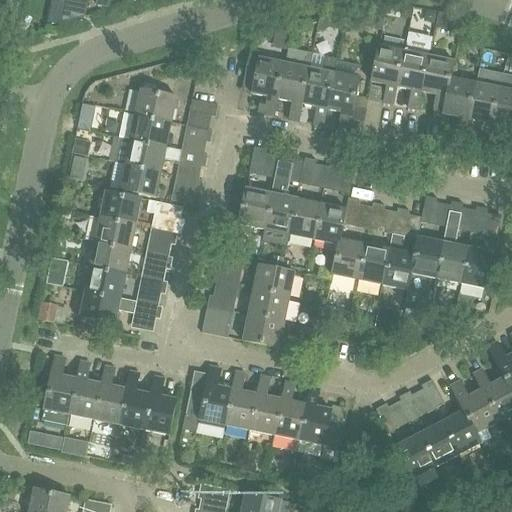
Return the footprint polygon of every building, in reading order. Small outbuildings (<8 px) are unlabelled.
[(65,0),(65,3),(61,24),(84,16),(87,0),(65,0)] [(401,8),(398,19),(410,22),(413,10),(401,8)] [(426,12),(424,22),(433,24),(435,14),(426,12)] [(450,18),(448,28),(461,31),(463,20),(450,18)] [(295,25),(293,37),(299,37),(305,34),(306,27),(295,25)] [(394,106),(397,89),(405,52),(379,47),(372,84),(387,87),(384,104),(394,106)] [(429,57),(405,52),(397,89),(412,92),(409,110),(418,112),(422,94),(429,57)] [(324,128),(327,110),(335,74),(337,62),(338,59),(327,57),(324,72),(310,69),(303,105),(318,108),(314,126),(324,128)] [(437,97),(433,115),(444,117),(444,116),(452,80),(456,63),(429,57),(422,94),(437,97)] [(278,100),(286,64),(260,59),(256,77),(248,75),(247,81),(244,95),(252,97),(252,96),(268,99),(267,103),(263,102),(259,104),(257,114),(275,117),(278,100)] [(300,123),(303,105),(310,69),(286,64),(278,100),(293,103),(289,121),(300,123)] [(362,135),(366,112),(355,110),(361,80),(335,74),(327,110),(342,114),(339,131),(362,135)] [(466,138),(470,121),(477,85),(452,80),(444,116),(458,119),(455,136),(466,138)] [(144,86),(143,90),(142,90),(137,116),(173,123),(178,98),(157,93),(158,89),(155,85),(147,84),(144,86)] [(491,143),(494,126),(502,90),(477,85),(470,121),(484,124),(480,141),(491,143)] [(511,147),(511,91),(502,90),(494,126),(508,129),(505,146),(511,147)] [(216,118),(218,106),(193,101),(190,113),(216,118)] [(96,108),(83,106),(78,129),(91,132),(96,108)] [(173,123),(137,116),(125,113),(120,138),(131,140),(168,148),(173,123)] [(213,132),(188,126),(185,138),(211,143),(213,132)] [(131,140),(126,165),(162,173),(165,160),(206,168),(208,156),(168,148),(131,140)] [(75,141),(72,155),(89,158),(91,144),(75,141)] [(254,148),(249,174),(261,177),(266,150),(254,148)] [(281,154),(275,180),(290,183),(293,166),(291,165),(293,156),(281,154)] [(72,164),(85,166),(87,159),(74,156),(72,164)] [(300,185),(312,188),(318,161),(305,158),(300,185)] [(337,192),(342,170),(342,166),(330,164),(325,190),(337,192)] [(157,199),(162,173),(126,165),(120,191),(157,199)] [(177,176),(175,187),(200,193),(203,181),(177,176)] [(290,183),(275,180),(272,195),(265,231),(289,236),(297,200),(284,197),(285,191),(288,192),(290,183)] [(265,231),(272,195),(246,190),(239,226),(265,231)] [(100,218),(137,225),(142,200),(106,192),(100,218)] [(438,200),(427,198),(421,224),(433,226),(438,200)] [(297,200),(289,236),(314,241),(322,205),(297,200)] [(355,229),(360,206),(361,202),(349,200),(347,210),(344,226),(355,229)] [(155,215),(181,220),(183,208),(149,201),(147,213),(155,215)] [(459,231),(463,209),(464,206),(452,203),(447,229),(459,231)] [(341,241),(344,226),(347,210),(322,205),(314,241),(338,246),(340,246),(341,241)] [(368,231),(380,234),(386,208),(374,205),(368,231)] [(472,234),(483,236),(488,211),(477,208),(472,234)] [(408,292),(412,275),(411,275),(415,256),(414,256),(402,253),(405,239),(410,212),(398,210),(393,236),(390,251),(382,287),(408,292)] [(64,211),(62,218),(70,220),(72,213),(64,211)] [(132,250),(137,225),(100,218),(95,242),(132,250)] [(178,233),(152,228),(150,240),(176,245),(178,233)] [(436,280),(461,285),(469,249),(455,246),(459,231),(447,229),(444,244),(436,280)] [(418,238),(414,256),(415,256),(411,275),(412,275),(436,280),(444,244),(418,238)] [(340,246),(338,246),(332,276),(357,282),(365,246),(341,241),(340,246)] [(126,275),(132,250),(95,242),(90,268),(126,275)] [(357,282),(382,287),(390,251),(365,246),(357,282)] [(495,254),(469,249),(461,285),(487,290),(495,254)] [(145,265),(167,269),(170,270),(173,258),(147,253),(145,265)] [(275,254),(273,262),(283,264),(284,256),(275,254)] [(259,266),(253,292),(290,300),(295,274),(259,266)] [(126,275),(90,268),(85,292),(121,300),(126,275)] [(241,276),(218,272),(215,271),(212,284),(238,289),(241,276)] [(142,278),(139,289),(165,295),(168,283),(142,278)] [(85,292),(80,317),(116,325),(119,311),(161,319),(163,308),(137,303),(121,300),(85,292)] [(285,323),(290,300),(253,292),(249,316),(285,323)] [(208,308),(233,313),(235,301),(210,296),(208,308)] [(317,305),(325,307),(327,300),(319,299),(317,305)] [(56,321),(57,312),(59,304),(46,301),(42,318),(56,321)] [(325,316),(333,318),(335,311),(335,310),(327,308),(325,316)] [(364,315),(362,326),(373,328),(375,318),(364,315)] [(243,342),(279,350),(285,323),(249,316),(243,342)] [(205,322),(203,333),(228,338),(230,328),(205,322)] [(511,356),(507,360),(498,343),(487,349),(504,380),(504,379),(511,395),(511,356)] [(55,357),(44,411),(42,421),(68,426),(69,416),(77,380),(62,377),(66,359),(55,357)] [(80,362),(77,380),(69,416),(94,421),(102,385),(87,382),(91,364),(80,362)] [(105,367),(102,385),(94,421),(119,426),(126,390),(112,387),(116,370),(105,367)] [(196,434),(199,421),(224,426),(232,390),(218,388),(221,370),(210,367),(200,418),(187,416),(184,431),(196,434)] [(511,418),(511,395),(504,379),(504,380),(490,387),(482,371),(473,376),(481,392),(499,425),(511,418)] [(143,431),(151,395),(136,392),(140,375),(130,373),(126,390),(119,426),(143,431)] [(235,373),(232,390),(224,426),(249,431),(256,395),(243,393),(247,375),(235,373)] [(154,378),(151,395),(143,431),(169,437),(177,400),(162,397),(165,380),(154,378)] [(271,380),(260,378),(256,395),(249,431),(274,437),(282,401),(267,398),(271,380)] [(433,381),(422,387),(434,410),(445,404),(433,381)] [(285,383),(282,401),(274,437),(272,446),(297,451),(299,442),(306,406),(292,403),(295,385),(285,383)] [(476,437),(477,436),(482,445),(492,440),(487,431),(499,425),(481,392),(468,398),(460,383),(450,388),(463,413),(464,412),(476,437)] [(299,442),(325,447),(332,411),(317,407),(320,390),(309,388),(306,406),(299,442)] [(411,393),(399,399),(411,422),(423,416),(411,393)] [(399,429),(388,409),(386,405),(376,411),(388,434),(399,429)] [(458,457),(482,445),(477,436),(476,437),(464,412),(463,413),(442,424),(458,457)] [(436,469),(458,457),(442,424),(419,436),(436,469)] [(29,445),(39,447),(41,434),(31,433),(29,445)] [(412,481),(436,469),(419,436),(395,448),(412,481)] [(497,475),(499,478),(509,473),(507,469),(497,475)] [(489,485),(496,481),(494,476),(486,481),(489,485)] [(29,511),(67,511),(71,497),(34,490),(29,511)] [(242,511),(289,511),(291,505),(282,503),(282,502),(246,495),(245,499),(243,509),(242,511)] [(226,511),(228,505),(204,500),(202,499),(199,511),(202,511),(226,511)] [(108,511),(110,505),(85,500),(82,511),(108,511)]
